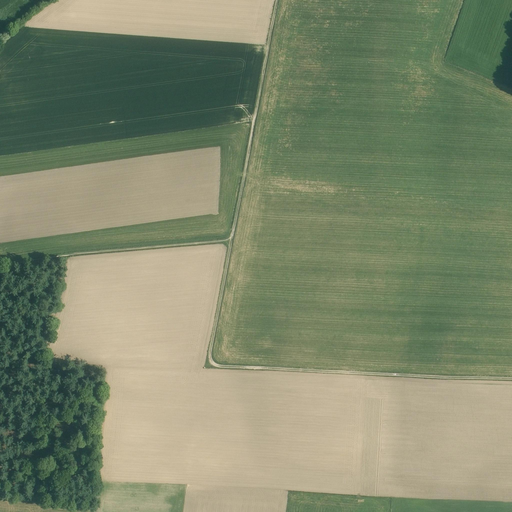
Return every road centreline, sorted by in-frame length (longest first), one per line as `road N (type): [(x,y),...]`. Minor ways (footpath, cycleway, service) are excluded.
road 1 (track): [(228,241),(213,364),(511,379)]
road 2 (track): [(0,266),(228,241)]
